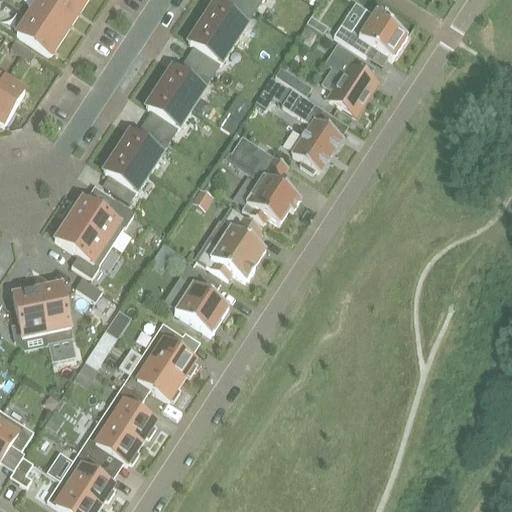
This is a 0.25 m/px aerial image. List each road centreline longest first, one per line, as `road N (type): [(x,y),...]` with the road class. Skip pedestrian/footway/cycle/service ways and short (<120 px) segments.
road 1 (residential): [(481,0),(143,511)]
road 2 (residential): [(162,0),(65,148),(34,182),(0,186)]
